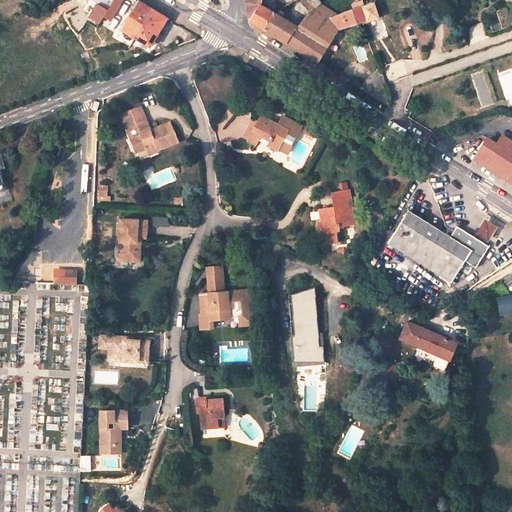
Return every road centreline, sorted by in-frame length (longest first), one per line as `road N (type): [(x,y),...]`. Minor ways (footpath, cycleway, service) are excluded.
road 1 (residential): [(178,53),(204,130),(209,213),(177,302),(166,408),(136,486)]
road 2 (secondary): [(511,207),(235,32)]
road 3 (residential): [(86,91),(78,238)]
